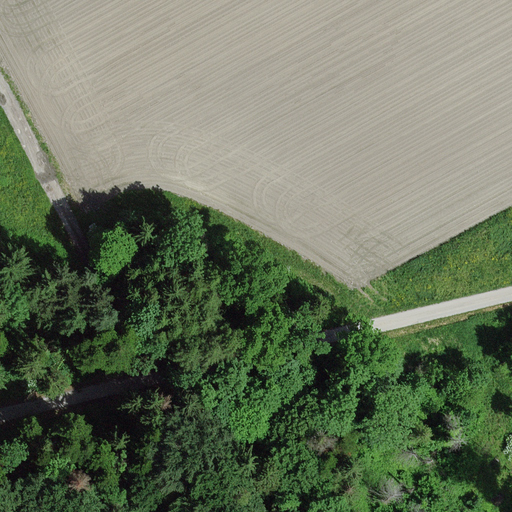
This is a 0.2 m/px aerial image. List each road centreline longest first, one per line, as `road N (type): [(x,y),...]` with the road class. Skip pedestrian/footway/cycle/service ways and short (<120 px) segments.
road 1 (unclassified): [(511,290),(0,409)]
road 2 (track): [(0,84),(148,375)]
